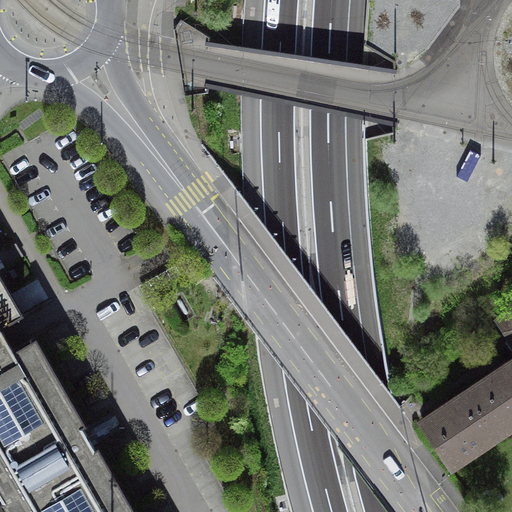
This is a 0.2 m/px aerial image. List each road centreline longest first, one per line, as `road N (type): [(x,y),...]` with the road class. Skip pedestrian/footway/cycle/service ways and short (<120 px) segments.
road 1 (motorway): [(384,511),(340,304),(332,226),(332,0)]
road 2 (motorway): [(283,0),(279,137),(290,305),(332,511)]
road 3 (residential): [(428,511),(150,136)]
road 4 (secondary): [(150,136),(151,0)]
